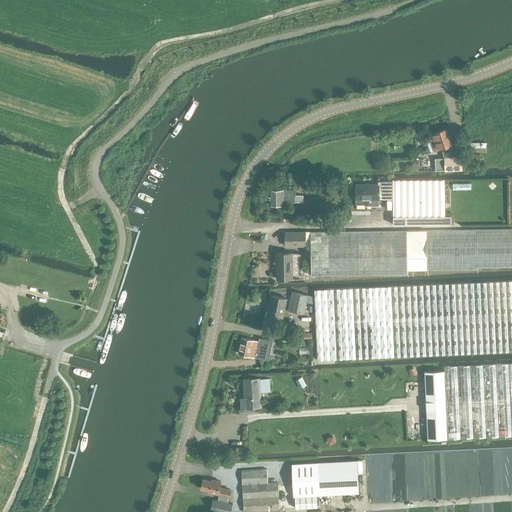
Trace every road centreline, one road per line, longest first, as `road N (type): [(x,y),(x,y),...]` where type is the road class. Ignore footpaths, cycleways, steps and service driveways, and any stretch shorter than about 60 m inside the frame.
road 1 (tertiary): [(160,511),(205,363),(232,216),(260,157),(332,110),(511,61)]
road 2 (unclassified): [(59,352),(97,322),(123,246),(94,169),(175,72),(416,0)]
road 3 (track): [(341,0),(155,47),(125,96),(78,139),(60,178),(96,267)]
road 4 (track): [(54,369),(6,511)]
road 5 (track): [(365,507),(511,498)]
